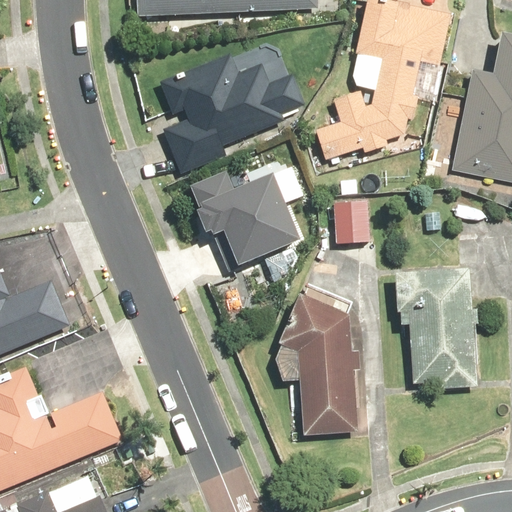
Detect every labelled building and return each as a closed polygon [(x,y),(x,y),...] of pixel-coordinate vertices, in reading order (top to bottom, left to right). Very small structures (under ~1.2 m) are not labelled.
[(134,0),(135,19),(316,10),(315,0),(134,0)] [(448,15),(369,0),(362,0),(352,56),(354,56),(350,78),(353,88),(372,91),(369,106),(363,108),(358,92),(331,101),(336,124),(313,132),(323,162),(360,150),(362,155),(386,147),(384,142),(403,136),(406,120),(412,121),(415,97),(411,97),(416,63),(439,67),(448,15)] [(467,72),(449,173),(511,183),(511,37),(495,34),(487,76),(467,72)] [(160,130),(179,176),(224,158),(219,147),(283,122),(280,116),(303,107),(290,75),(267,84),(260,65),(236,75),(228,54),(156,83),(169,116),(181,112),(185,121),(160,130)] [(223,173),(186,188),(193,205),(192,206),(194,211),(189,212),(199,236),(204,234),(206,238),(217,234),(231,268),(295,243),(280,206),(302,198),(289,168),(230,191),(223,173)] [(331,204),(334,246),(368,244),(366,203),(331,204)] [(468,311),(465,270),(389,274),(391,315),(395,314),(396,327),(405,327),(408,386),(434,385),(435,391),(474,389),(469,327),(474,326),(473,311),(468,311)] [(0,355),(67,328),(48,282),(7,298),(0,280),(0,355)] [(292,353),(299,439),(357,435),(352,374),(359,374),(357,352),(348,352),(345,317),(293,296),(273,346),(292,353)] [(0,491),(121,442),(102,393),(46,417),(27,371),(0,383),(0,491)] [(102,511),(96,497),(62,511),(51,511),(44,494),(11,508),(12,511),(0,511),(102,511)]
